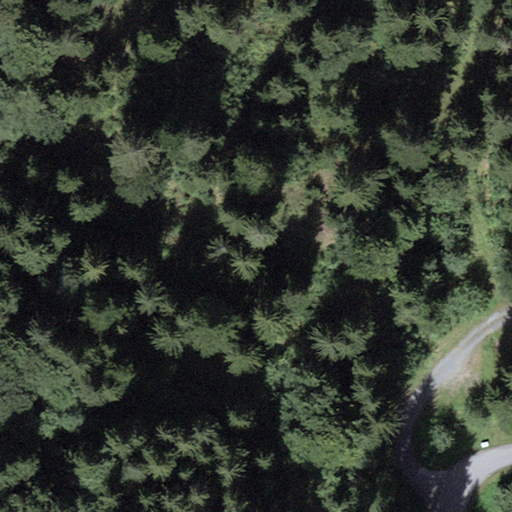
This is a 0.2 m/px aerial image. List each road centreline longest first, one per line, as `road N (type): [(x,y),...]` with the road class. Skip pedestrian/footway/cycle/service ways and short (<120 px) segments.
road 1 (track): [(0,280),(18,301),(60,322),(223,378),(257,405),(314,511)]
road 2 (track): [(511,314),(444,362),(412,402),(405,435),(412,465),(452,502)]
